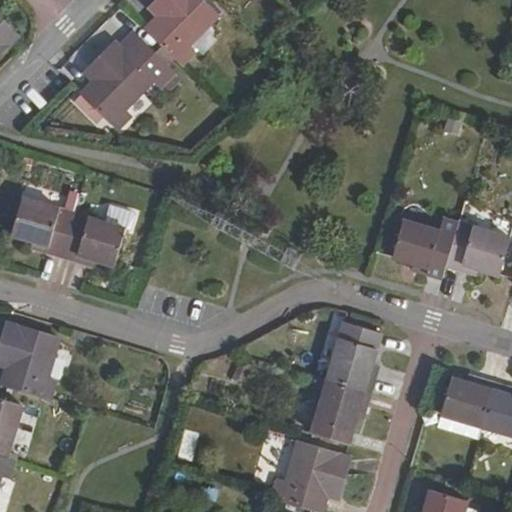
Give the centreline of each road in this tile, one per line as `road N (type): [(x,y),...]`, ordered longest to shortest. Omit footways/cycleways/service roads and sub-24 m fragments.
road 1 (residential): [(0,289),(179,345),(213,342),(317,293),(433,321)]
road 2 (residential): [(376,511),(433,321)]
